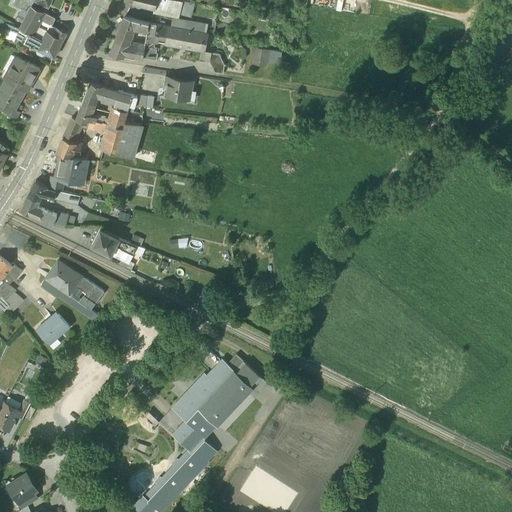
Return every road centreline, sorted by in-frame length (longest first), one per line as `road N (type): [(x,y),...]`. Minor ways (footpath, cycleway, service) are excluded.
road 1 (track): [(205,325),(311,277),(446,135),(492,0)]
road 2 (track): [(453,114),(238,83)]
road 3 (secondary): [(97,0),(10,197)]
